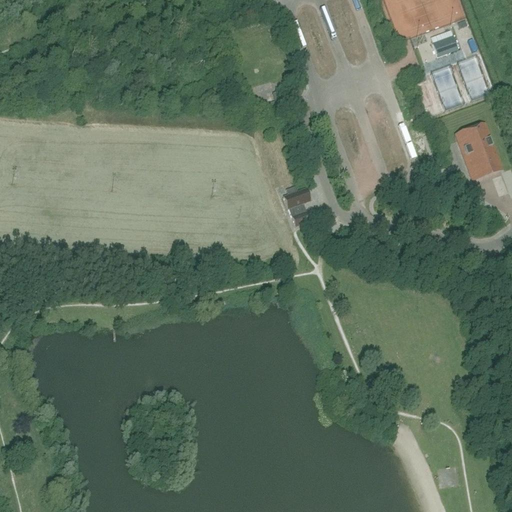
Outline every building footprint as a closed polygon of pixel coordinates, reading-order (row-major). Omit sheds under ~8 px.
[(457,52),(452,38),(432,46),(437,59),(457,52)] [(247,103),(242,104),(245,116),(250,114),(247,103)] [(271,106),(252,111),(253,117),(263,114),(269,113),(272,112),(271,106)] [(264,115),(258,117),(261,129),(267,127),(264,115)] [(484,127),(456,137),(471,180),(476,178),(477,179),(488,174),(495,172),(495,171),(500,169),(484,127)] [(306,214),(303,205),(310,203),(305,191),(297,194),(295,188),(286,192),(288,197),(283,199),(287,211),(288,211),(295,229),(310,223),(307,213),(306,214)]
